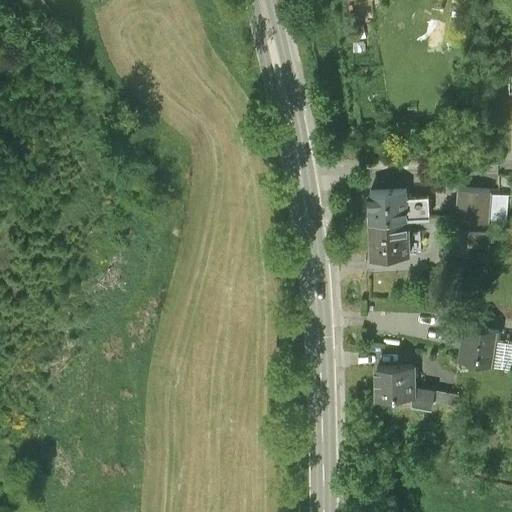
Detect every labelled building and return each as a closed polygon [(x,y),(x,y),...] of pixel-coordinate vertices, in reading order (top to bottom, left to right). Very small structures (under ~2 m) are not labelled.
[(39,0),(31,7),(45,24),(53,18),(39,0)] [(459,187),(457,218),(489,220),(492,190),(459,187)] [(406,189),(368,191),(370,223),(409,221),(431,219),(430,216),(429,197),(407,199),(406,189)] [(409,221),(370,223),(372,259),(411,257),(409,221)] [(490,232),(469,233),(469,248),(490,247),(490,232)] [(464,326),(460,362),(511,370),(511,341),(500,339),(500,330),(464,326)] [(414,366),(375,367),(376,399),(397,398),(412,398),(415,398),(415,386),(414,366)] [(459,395),(415,386),(415,398),(412,398),(397,398),(397,406),(412,406),(433,410),(434,403),(457,409),(459,395)]
